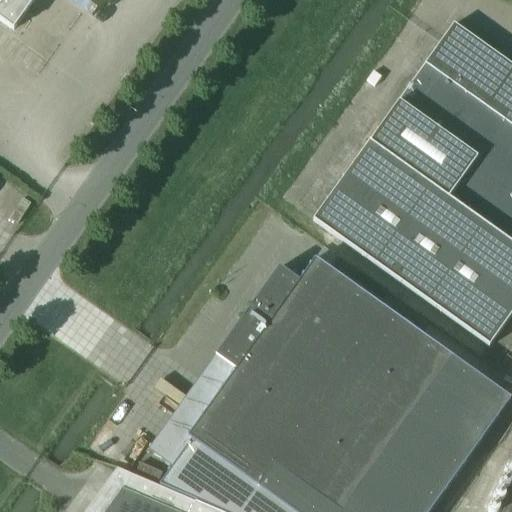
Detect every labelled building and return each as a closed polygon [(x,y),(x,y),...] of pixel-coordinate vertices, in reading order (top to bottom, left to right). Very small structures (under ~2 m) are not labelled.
[(0,0),(0,22),(14,32),(24,18),(30,17),(35,10),(34,4),(36,0),(0,0)] [(313,222),(489,348),(511,316),(511,67),(454,25),(440,45),(364,151),(341,183),(322,210),(313,222)] [(323,248),(316,259),(330,269),(337,258),(323,248)] [(192,442),(159,487),(217,511),(431,511),(511,401),(454,360),(417,334),(421,327),(392,306),(387,313),(315,261),(298,283),(279,269),(250,310),(247,308),(242,315),(245,317),(215,358),(235,372),(188,439),(192,442)] [(140,464),(134,477),(157,487),(162,474),(140,464)] [(214,511),(195,504),(191,511),(174,511),(122,489),(105,511),(214,511)] [(511,511),(511,489),(502,511),(511,511)]
